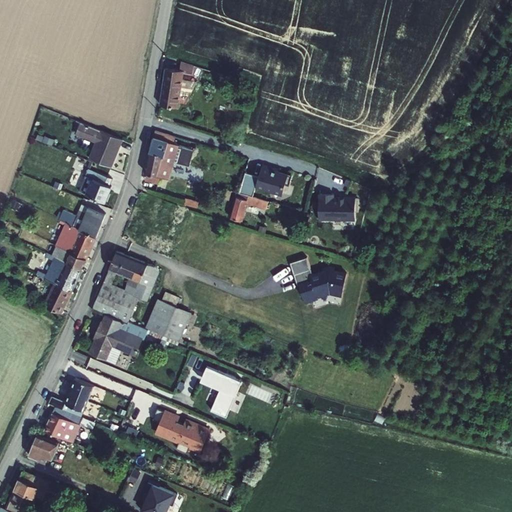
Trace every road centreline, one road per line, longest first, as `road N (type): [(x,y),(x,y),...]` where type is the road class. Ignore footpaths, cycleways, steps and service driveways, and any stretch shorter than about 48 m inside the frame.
road 1 (residential): [(166,0),(132,187),(0,477)]
road 2 (track): [(511,454),(290,397),(237,511)]
